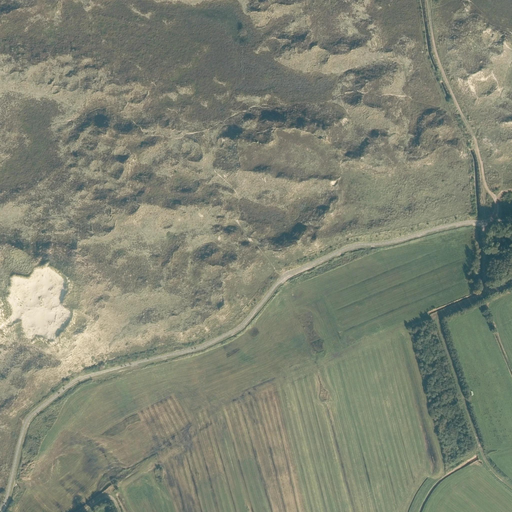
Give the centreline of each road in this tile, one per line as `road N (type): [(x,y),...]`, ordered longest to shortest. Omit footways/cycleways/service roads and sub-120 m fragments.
road 1 (track): [(2,511),(26,427),(76,382),(235,333),(286,279),(335,256),(491,221)]
road 2 (track): [(427,0),(446,82),(497,210),(492,220)]
road 3 (track): [(511,487),(483,457),(439,327),(444,312)]
